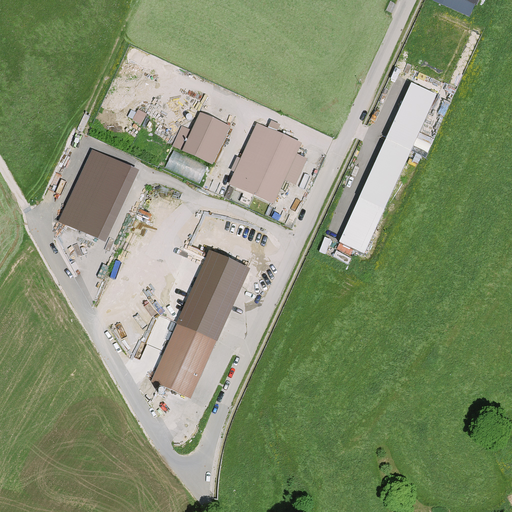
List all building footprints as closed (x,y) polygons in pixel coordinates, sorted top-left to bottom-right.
[(437,97),(411,86),(340,244),(365,255),(437,97)] [(229,127),(201,114),(193,132),(182,127),(173,147),(183,151),(183,152),(212,166),(229,127)] [(277,132),(281,125),(272,120),(268,127),(277,132)] [(301,145),(257,125),(241,160),(237,158),(231,171),(235,173),(229,186),(273,206),(284,181),(295,186),(306,161),(296,156),(301,145)] [(138,173),(92,152),(59,224),(106,245),(138,173)] [(249,271),(209,254),(152,382),(191,400),(249,271)]
